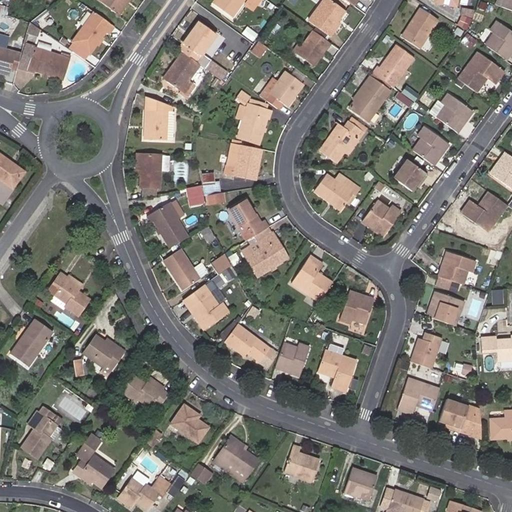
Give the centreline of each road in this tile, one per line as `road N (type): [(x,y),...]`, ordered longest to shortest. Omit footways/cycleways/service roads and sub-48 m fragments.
road 1 (residential): [(359,437),(268,406),(201,366),(143,288),(92,167)]
road 2 (residential): [(383,271),(317,230),(285,175),(300,124),(387,0)]
road 3 (residential): [(383,271),(511,102)]
road 4 (residential): [(359,437),(398,311),(383,271)]
road 5 (residential): [(511,488),(359,437)]
road 6 (residential): [(97,112),(177,0)]
